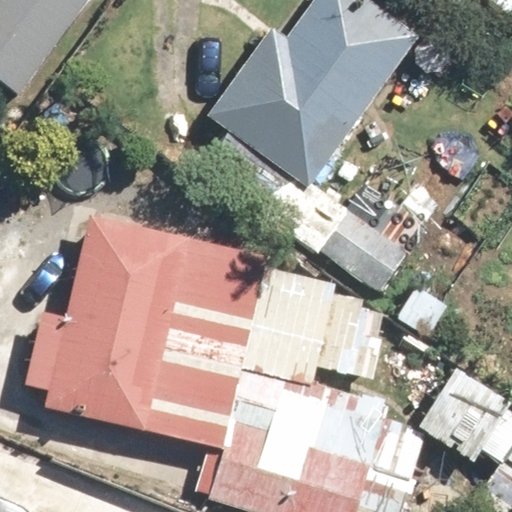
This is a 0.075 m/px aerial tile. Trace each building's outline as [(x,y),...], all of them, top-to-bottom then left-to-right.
[(0,0),(0,71),(58,0),(0,0)] [(319,0),(226,126),(305,184),(411,43),(352,0),(319,0)] [(314,190),(282,233),(386,311),(418,268),(314,190)] [(87,224),(52,411),(214,441),(202,503),(248,511),(349,511),(374,384),(243,358),(262,256),(87,224)] [(458,379),(427,431),(469,456),(501,405),(458,379)]
